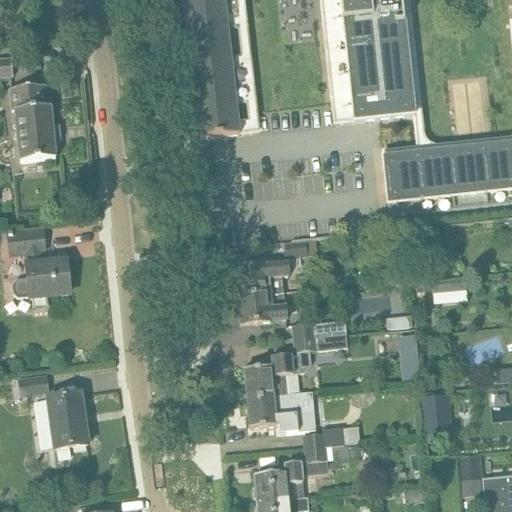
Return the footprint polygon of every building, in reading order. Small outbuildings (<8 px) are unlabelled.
[(511,0),(181,0),(197,143),(240,138),(224,0),(322,0),(329,53),(344,51),(352,125),(414,119),(406,44),(412,44),(407,0),(511,0)] [(0,79),(13,79),(11,61),(0,61),(0,79)] [(45,88),(25,90),(10,91),(12,114),(15,114),(20,164),(55,161),(50,109),(47,110),(45,88)] [(511,146),(382,161),(388,220),(511,206),(511,146)] [(280,233),(285,214),(257,207),(252,227),(280,233)] [(27,281),(16,282),(12,287),(13,295),(18,299),(29,298),(29,300),(68,296),(65,264),(41,266),(40,253),(43,252),(42,235),(9,238),(11,255),(27,253),(28,266),(26,266),(27,281)] [(316,246),(285,249),(286,263),(318,260),(316,246)] [(286,266),(266,268),(234,271),(234,272),(238,272),(239,282),(235,283),(236,299),(282,295),(280,281),(287,281),(286,266)] [(448,286),(432,288),(433,302),(449,300),(448,286)] [(424,288),(414,289),(415,298),(425,297),(424,288)] [(282,295),(236,299),(238,316),(243,315),(244,326),(239,326),(239,327),(285,323),(282,295)] [(411,318),(385,320),(386,330),(412,327),(411,318)] [(293,341),(337,337),(335,324),(292,328),(293,341)] [(295,357),(291,358),(271,360),(272,369),(244,372),(246,401),(287,397),(285,377),(303,375),(310,369),(309,354),(347,350),(346,336),(337,337),(293,341),(295,357)] [(418,359),(400,361),(402,383),(420,381),(418,359)] [(511,386),(511,371),(489,373),(490,388),(511,386)] [(49,395),(47,377),(20,379),(21,397),(49,395)] [(287,397),(246,401),(249,431),(278,429),(279,438),(291,437),(289,420),(318,417),(316,394),(287,397)] [(80,396),(60,399),(47,401),(54,452),(88,447),(80,396)] [(448,419),(446,398),(423,400),(426,432),(438,430),(437,420),(448,419)] [(304,450),(359,445),(357,430),(341,431),(341,430),(322,432),(323,437),(303,439),(304,450)] [(359,445),(304,450),(305,465),(305,466),(322,464),(325,464),(324,450),(343,449),(343,447),(359,446),(359,445)] [(361,450),(347,451),(348,460),(362,459),(361,450)] [(476,458),(458,460),(460,478),(462,496),(480,494),(478,476),(476,458)] [(285,467),(285,475),(254,478),(257,505),(288,502),(303,501),(301,481),(323,479),(322,464),(305,466),(305,465),(285,467)] [(511,511),(511,478),(481,482),(484,511),(511,511)] [(425,493),(405,495),(406,509),(426,507),(425,493)] [(307,511),(307,500),(303,501),(288,502),(257,505),(257,511),(307,511)]
